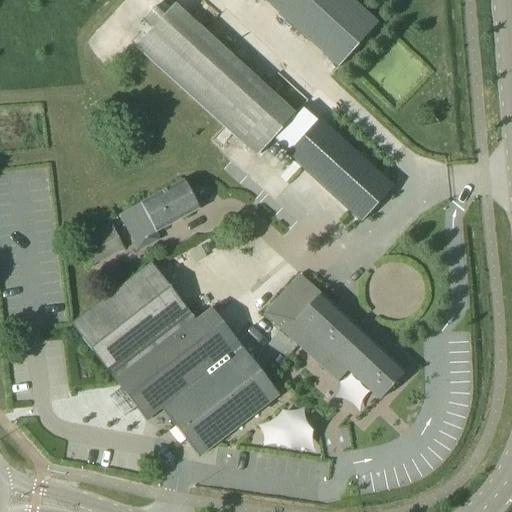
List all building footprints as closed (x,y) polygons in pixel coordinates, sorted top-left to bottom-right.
[(174,6),(172,9),(161,0),(160,0),(143,20),(153,29),(136,47),(257,156),(271,142),(358,224),(391,189),(304,106),(295,116),(174,6)] [(262,0),(338,69),(378,25),(351,0),(262,0)] [(146,234),(148,237),(199,211),(183,182),(140,205),(141,205),(120,216),(134,241),(146,234)] [(79,232),(95,264),(124,250),(107,217),(79,232)] [(189,252),(195,263),(207,257),(202,246),(189,252)] [(226,361),(226,360),(151,264),(72,326),(118,386),(124,393),(146,422),(161,410),(199,458),(279,396),(242,349),(226,361)] [(348,371),(380,401),(405,373),(300,276),(264,315),(338,383),(348,371)]
